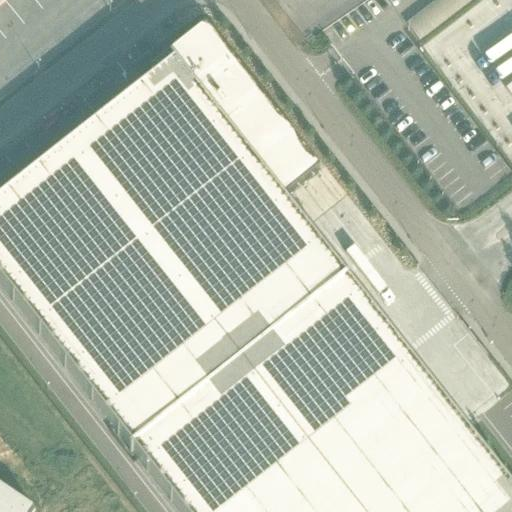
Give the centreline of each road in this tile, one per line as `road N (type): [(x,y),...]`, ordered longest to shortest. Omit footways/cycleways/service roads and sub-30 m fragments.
road 1 (unclassified): [(237,0),(511,353)]
road 2 (unclassified): [(0,124),(161,0)]
